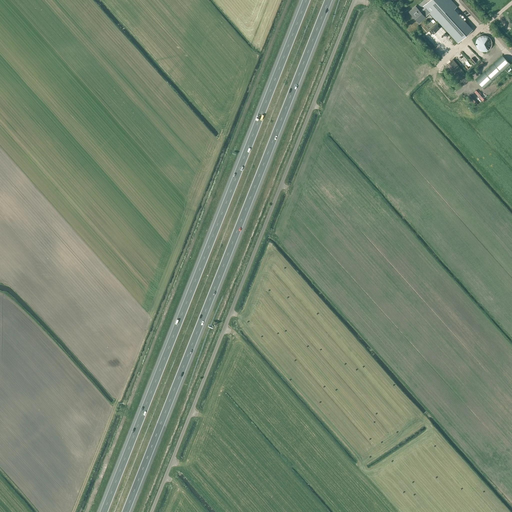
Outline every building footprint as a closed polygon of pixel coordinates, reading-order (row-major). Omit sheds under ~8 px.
[(457,7),(450,0),(429,0),(423,6),(424,7),(420,11),(417,8),(411,15),(418,23),(429,13),(436,20),(436,19),(457,42),(472,29),(455,10),(457,7)] [(484,20),(465,0),(456,0),(479,24),(484,20)] [(478,38),(478,49),(492,49),(492,38),(478,38)] [(495,58),(503,50),(498,45),(490,53),(495,58)] [(511,64),(507,60),(502,56),(486,71),(475,80),(484,89),(511,64)] [(464,74),(453,59),(445,66),(457,80),(464,74)]
